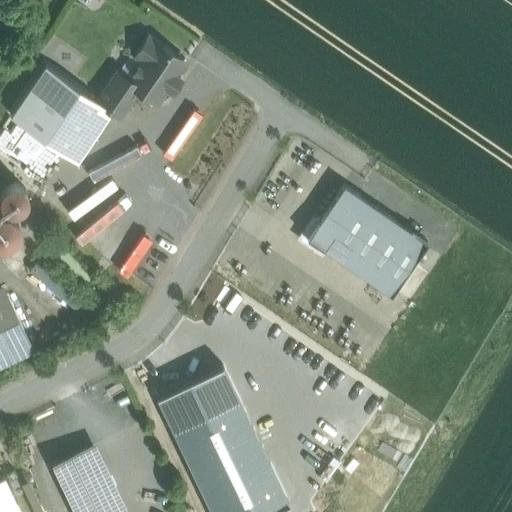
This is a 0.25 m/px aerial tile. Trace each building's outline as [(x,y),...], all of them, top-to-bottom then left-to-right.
[(184,61),(148,36),(136,54),(141,57),(127,77),(117,70),(97,99),(111,109),(119,115),(138,87),(157,101),(166,87),(171,91),(180,78),(175,74),(184,61)] [(97,99),(45,63),(10,114),(77,159),(111,109),(97,99)] [(27,201),(28,196),(26,190),(23,186),(18,183),(13,181),(7,183),(3,186),(0,189),(0,202),(3,206),(8,209),(13,210),(19,209),(23,206),(27,201)] [(426,241),(343,184),(344,183),(343,183),(319,218),(315,216),(301,237),(322,251),(325,247),(390,292),(390,293),(390,294),(427,240),(426,240),(426,241)] [(18,234),(19,228),(18,222),(14,217),(9,213),(3,212),(0,212),(0,243),(3,244),(9,243),(14,240),(18,234)] [(31,264),(28,270),(74,310),(79,306),(81,301),(36,261),(31,264)] [(2,286),(0,286),(0,367),(34,351),(2,286)] [(345,344),(368,361),(382,344),(359,326),(345,344)] [(121,511),(124,511),(92,445),(55,462),(79,511),(121,511)] [(28,511),(10,471),(0,475),(0,511),(28,511)]
